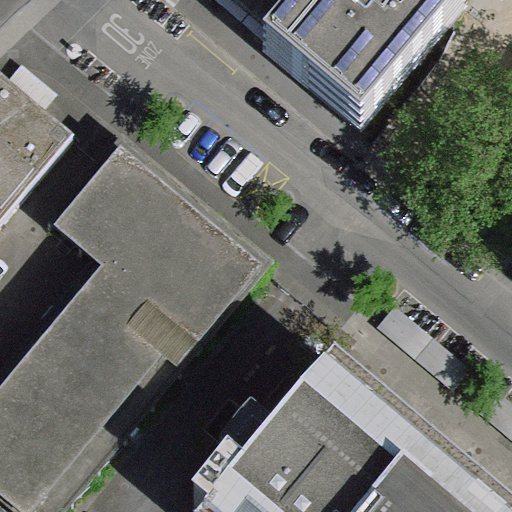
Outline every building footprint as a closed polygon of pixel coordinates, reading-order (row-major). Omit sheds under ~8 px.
[(264,0),(292,23),(312,0),(264,0)] [(468,12),(454,0),(312,0),(292,23),(265,57),(363,138),(468,12)] [(0,82),(0,232),(74,144),(0,82)] [(61,511),(267,265),(127,148),(60,228),(107,267),(0,394),(0,509),(3,511),(61,511)] [(494,511),(335,380),(220,511),(494,511)]
